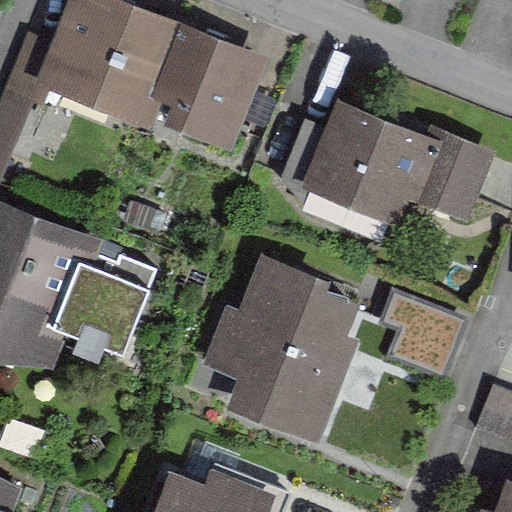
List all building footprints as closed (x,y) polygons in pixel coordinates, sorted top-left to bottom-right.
[(270,55),(130,0),(73,0),(43,79),(231,153),(270,55)] [(0,178),(51,38),(24,29),(0,94),(0,178)] [(438,136),(347,96),(307,185),(404,228),(417,199),(474,224),(506,152),(443,124),(438,136)] [(118,246),(0,197),(0,350),(55,373),(70,334),(80,338),(118,246)] [(364,295),(268,255),(244,313),(232,307),(206,369),(245,385),(234,413),(319,448),(353,364),(337,358),(364,295)] [(281,511),(283,507),(178,469),(162,511),(281,511)] [(511,511),(511,469),(509,469),(491,511),(511,511)] [(0,511),(16,511),(4,507),(14,482),(0,472),(0,511)]
